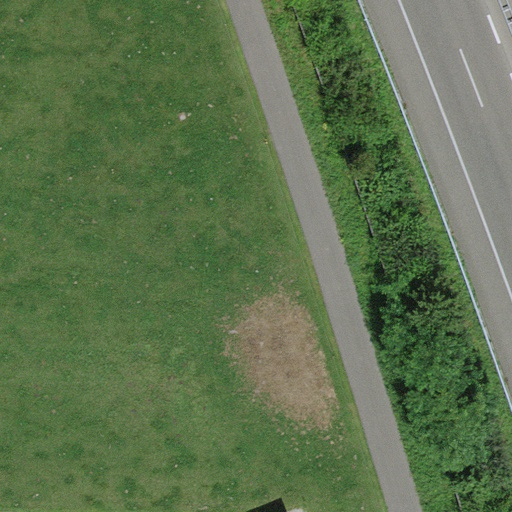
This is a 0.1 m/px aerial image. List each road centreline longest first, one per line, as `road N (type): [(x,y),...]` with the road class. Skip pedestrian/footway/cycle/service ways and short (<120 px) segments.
road 1 (residential): [(394,511),(227,0)]
road 2 (motorway): [(443,0),(511,193)]
